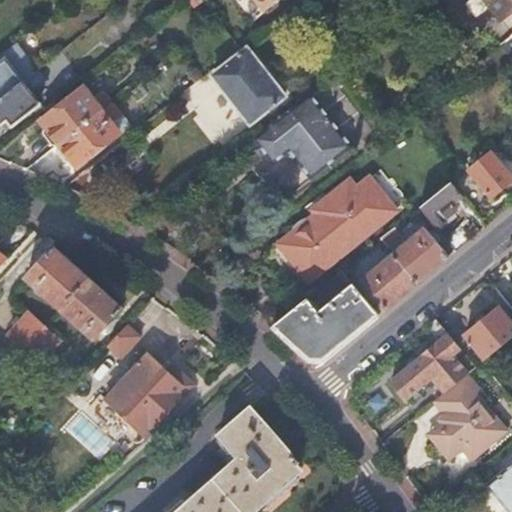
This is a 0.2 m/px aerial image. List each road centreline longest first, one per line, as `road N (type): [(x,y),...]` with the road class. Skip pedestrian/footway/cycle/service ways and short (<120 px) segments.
road 1 (residential): [(0,185),(232,332),(307,398)]
road 2 (residential): [(307,398),(511,228)]
